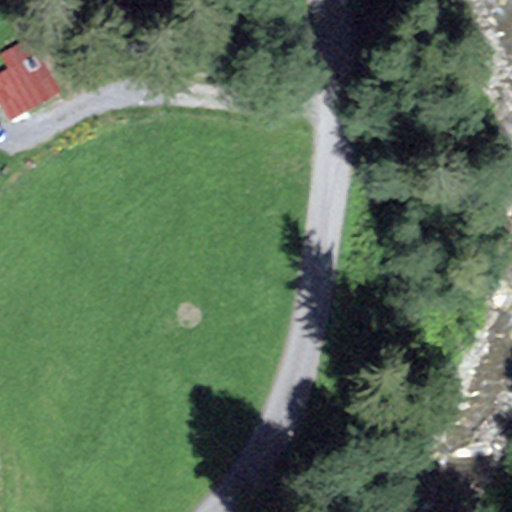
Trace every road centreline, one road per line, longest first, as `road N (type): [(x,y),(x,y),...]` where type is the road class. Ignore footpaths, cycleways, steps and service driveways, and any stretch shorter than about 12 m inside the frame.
road 1 (unclassified): [(221,511),(257,466),(295,394),(336,130)]
road 2 (unclassified): [(331,0),(336,130)]
